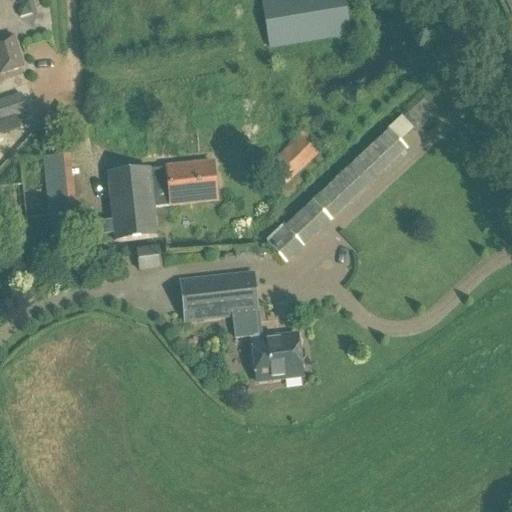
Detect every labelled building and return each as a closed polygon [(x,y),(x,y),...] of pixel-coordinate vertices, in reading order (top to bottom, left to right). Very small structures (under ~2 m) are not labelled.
[(344,0),(262,0),(263,0),(270,49),(351,37),(344,0)] [(0,76),(22,69),(12,37),(0,40),(0,76)] [(0,101),(0,124),(27,115),(20,95),(0,101)] [(282,188),(323,150),(306,132),(265,171),(282,188)] [(406,150),(399,144),(389,133),(314,203),(331,221),(406,150)] [(113,221),(98,223),(99,234),(114,233),(114,241),(159,237),(156,209),(217,203),(213,164),(167,168),(108,174),(113,221)] [(72,195),(52,197),(54,218),(74,216),(72,195)] [(319,232),(302,214),(269,245),(286,263),(319,232)] [(141,266),(163,263),(159,240),(138,243),(141,266)] [(258,311),(255,275),(181,280),(184,320),(233,317),(233,313),(258,311)] [(233,313),(233,317),(235,339),(251,338),(254,384),(282,382),(281,373),(298,372),(298,367),(302,362),(302,355),(297,351),(296,338),(261,341),(259,311),(258,311),(233,313)]
